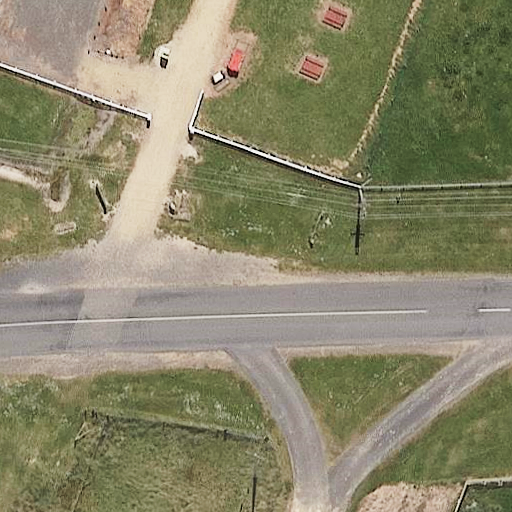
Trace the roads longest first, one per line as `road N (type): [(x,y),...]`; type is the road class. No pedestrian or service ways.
road 1 (tertiary): [(0,327),(376,313)]
road 2 (unclassified): [(376,313),(311,511)]
road 3 (tertiary): [(376,313),(511,309)]
